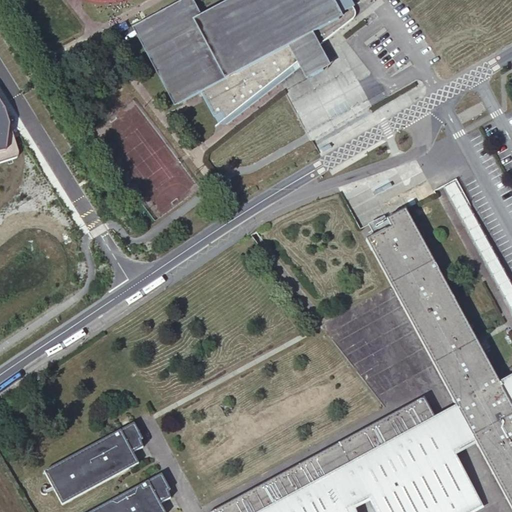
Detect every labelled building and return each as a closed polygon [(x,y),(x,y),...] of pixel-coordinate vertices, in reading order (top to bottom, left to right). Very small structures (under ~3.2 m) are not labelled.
[(192,0),(185,0),(133,28),(179,110),(197,100),(202,109),(208,106),(220,127),(220,128),(222,128),(224,128),(227,127),(232,126),(304,69),(311,79),(335,67),(324,45),(360,17),(362,15),(362,13),(361,10),(359,8),(362,6),(358,0),(233,0),(202,17),(192,0)] [(0,169),(14,165),(17,164),(19,162),(20,157),(6,114),(0,103),(0,169)] [(511,378),(499,385),(485,359),(482,360),(475,345),(473,347),(470,341),(472,340),(465,326),(467,325),(405,210),(387,220),(391,228),(366,241),(392,288),(457,408),(476,443),(511,509),(511,378)] [(359,511),(370,507),(373,511),(461,511),(480,502),(454,454),(435,419),(424,398),(338,444),(321,453),(211,511),(359,511)] [(476,443),(457,408),(435,419),(454,454),(476,443)] [(138,463),(133,452),(143,447),(141,440),(143,439),(134,423),(44,471),(62,504),(129,468),(138,463)] [(164,511),(160,503),(170,498),(168,491),(170,490),(161,474),(90,511),(164,511)] [(474,511),(483,507),(480,502),(461,511),(474,511)]
